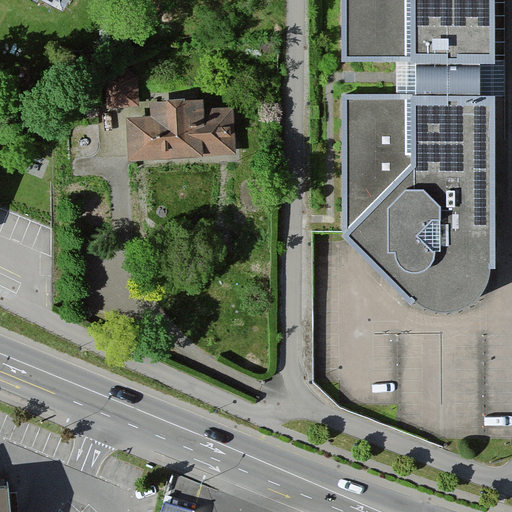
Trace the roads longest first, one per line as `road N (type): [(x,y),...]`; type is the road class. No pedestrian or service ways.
road 1 (residential): [(511,482),(305,408),(291,344),(295,0)]
road 2 (primary): [(0,359),(299,482)]
